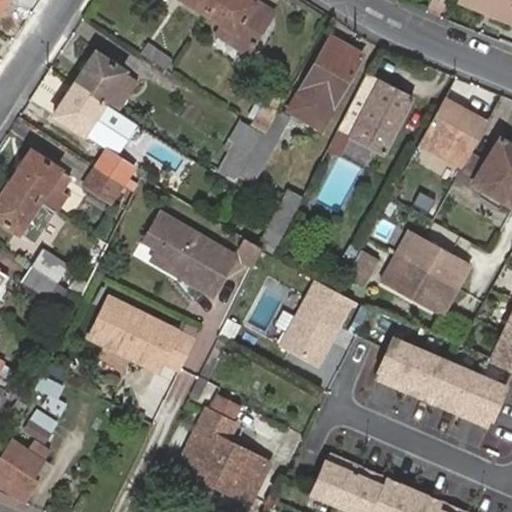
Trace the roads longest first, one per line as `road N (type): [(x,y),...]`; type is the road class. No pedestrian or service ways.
road 1 (residential): [(511,481),(334,405),(305,467)]
road 2 (tertiary): [(511,72),(355,0)]
road 3 (residential): [(0,103),(68,0)]
